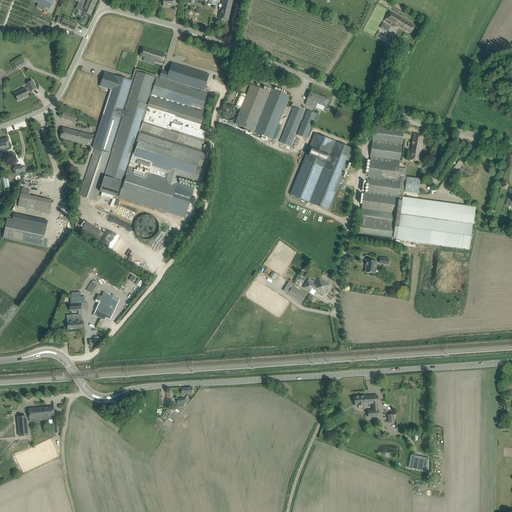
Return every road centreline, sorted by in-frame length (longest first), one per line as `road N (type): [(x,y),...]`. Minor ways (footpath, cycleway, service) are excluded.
road 1 (secondary): [(511,362),(146,387),(108,398),(85,390),(57,354),(0,360)]
road 2 (track): [(234,48),(232,77),(213,117),(209,191),(196,227),(99,348),(66,361)]
road 3 (unclassified): [(0,128),(58,95),(102,8),(234,48)]
road 4 (unclassified): [(374,104),(336,290),(338,318)]
road 5 (unclassified): [(234,48),(374,104)]
road 6 (track): [(287,511),(337,374)]
road 7 (unclassified): [(374,104),(511,145)]
road 8 (track): [(85,390),(71,400),(63,435),(75,511)]
